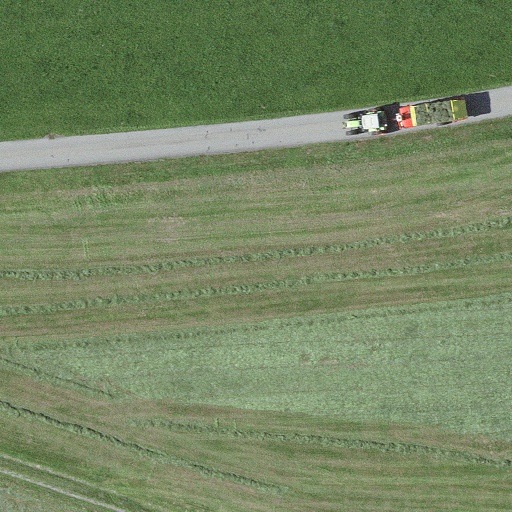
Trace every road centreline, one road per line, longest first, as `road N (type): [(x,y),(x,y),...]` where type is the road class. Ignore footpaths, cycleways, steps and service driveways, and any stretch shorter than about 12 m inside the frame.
road 1 (track): [(511,104),(455,116),(0,155)]
road 2 (track): [(0,467),(132,511)]
